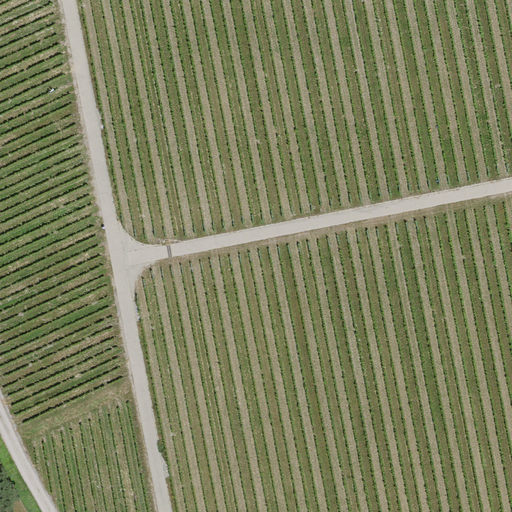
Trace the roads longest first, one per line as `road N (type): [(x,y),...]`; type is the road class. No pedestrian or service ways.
road 1 (track): [(165,511),(69,0)]
road 2 (track): [(511,184),(120,259)]
